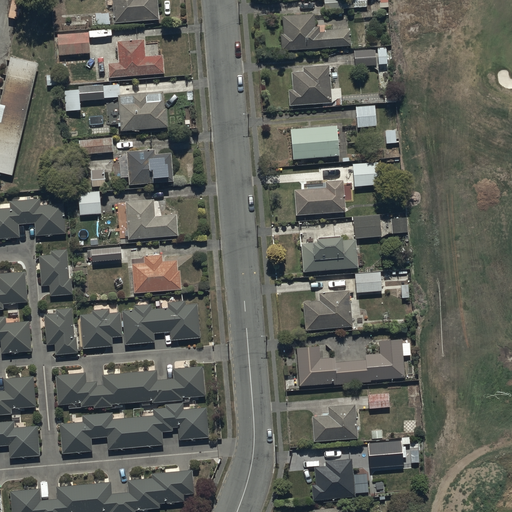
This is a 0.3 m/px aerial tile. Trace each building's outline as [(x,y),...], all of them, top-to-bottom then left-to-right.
[(20,0),(12,0),(9,17),(17,18),(20,0)] [(113,0),(114,23),(160,20),(158,0),(113,0)] [(324,0),(325,9),(355,8),(354,7),(368,6),(367,0),(324,0)] [(110,12),(95,13),(95,24),(111,24),(110,12)] [(283,16),(284,33),(282,33),(282,49),(352,45),(351,28),(325,30),(325,32),(321,32),(320,26),(316,26),(315,14),(283,16)] [(58,34),(59,55),(91,53),(89,32),(58,34)] [(146,39),(119,41),(120,63),(110,63),(110,77),(165,75),(164,54),(147,55),(146,39)] [(379,63),(388,63),(388,49),(379,49),(379,63)] [(376,50),(355,50),(355,66),(376,66),(376,50)] [(39,62),(11,56),(0,105),(0,171),(14,175),(39,62)] [(68,83),(66,62),(58,63),(60,84),(68,83)] [(341,87),(332,88),(330,65),(304,67),(304,71),(292,72),(293,90),(289,90),(290,105),(335,102),(335,104),(342,104),(341,87)] [(104,98),(119,96),(121,131),(169,127),(168,108),(165,108),(164,91),(121,94),(120,83),(78,86),(79,90),(68,91),(69,110),(81,109),(80,100),(105,98),(104,98)] [(376,105),(357,106),(358,127),(377,126),(376,105)] [(338,124),(291,128),(294,159),(340,155),(338,124)] [(399,129),(385,129),(386,143),(399,143),(399,129)] [(113,137),(79,139),(80,144),(76,144),(77,154),(114,152),(113,137)] [(155,148),(127,150),(130,184),(160,182),(160,177),(170,177),(169,163),(172,163),(172,153),(155,155),(155,148)] [(379,162),(353,163),(354,187),(380,185),(379,162)] [(105,168),(92,169),(93,187),(106,186),(105,168)] [(326,187),(295,189),(296,215),(346,212),(344,180),(326,181),(326,187)] [(100,191),(78,192),(80,215),(102,213),(100,191)] [(154,198),(126,201),(129,239),(179,235),(177,214),(156,216),(154,198)] [(10,208),(0,208),(0,238),(20,237),(19,224),(35,223),(36,235),(66,233),(64,203),(40,205),(40,199),(10,201),(10,208)] [(380,214),(354,216),(355,237),(381,236),(380,214)] [(407,217),(392,218),(392,232),(407,232),(407,217)] [(319,242),(302,243),(304,271),(359,267),(357,239),(345,240),(344,236),(318,238),(319,242)] [(121,246),(92,247),(93,262),(122,260),(121,246)] [(52,254),(40,255),(42,286),(49,285),(50,296),(73,294),(72,278),(69,278),(67,250),(52,251),(52,254)] [(145,263),(132,264),(134,293),(182,290),(181,270),(178,271),(178,260),(163,261),(163,254),(145,255),(145,263)] [(0,309),(4,309),(3,304),(27,302),(25,271),(0,272),(0,309)] [(381,271),(356,273),(357,292),(382,291),(381,271)] [(304,302),(306,329),(353,326),(350,291),(319,293),(320,301),(304,302)] [(136,309),(123,310),(125,343),(155,341),(154,333),(171,332),(171,340),(200,338),(197,303),(185,304),(185,301),(168,302),(169,308),(152,309),(151,304),(135,305),(136,309)] [(53,354),(56,354),(78,353),(78,337),(75,337),(73,308),(56,309),(57,314),(45,314),(45,329),(41,329),(42,343),(47,343),(47,345),(51,345),(51,348),(52,348),(53,354)] [(93,313),(81,314),(82,348),(113,347),(112,337),(122,336),(121,312),(110,312),(109,309),(93,309),(93,313)] [(0,340),(1,341),(1,354),(32,352),(30,321),(7,322),(6,316),(0,315),(0,340)] [(321,358),(320,346),(298,347),(300,385),(335,384),(371,383),(371,380),(406,378),(405,356),(411,355),(411,342),(403,343),(403,339),(380,340),(380,354),(366,354),(367,359),(337,361),(337,357),(321,358)] [(86,371),(56,374),(59,404),(80,402),(80,407),(94,406),(94,408),(113,406),(113,404),(152,401),(152,403),(184,400),(183,398),(206,396),(203,365),(174,368),(175,379),(158,380),(158,370),(104,375),(104,385),(99,385),(98,381),(87,382),(86,371)] [(0,415),(12,415),(12,408),(37,407),(35,376),(4,378),(5,390),(0,390),(0,415)] [(389,393),(369,395),(369,407),(390,406),(389,393)] [(165,407),(153,408),(153,415),(113,418),(113,413),(83,415),(83,422),(61,424),(63,454),(93,452),(92,438),(107,437),(108,449),(164,445),(163,432),(172,431),(172,428),(178,428),(179,440),(210,438),(208,407),(184,408),(184,403),(165,404),(165,407)] [(329,415),(313,416),(314,440),(358,438),(356,404),(328,406),(329,415)] [(0,445),(10,445),(10,457),(41,456),(39,426),(14,427),(14,422),(0,422),(0,445)] [(401,441),(368,444),(371,468),(404,465),(401,441)] [(316,484),(312,484),(313,499),(356,498),(356,494),(370,493),(370,482),(354,482),(353,460),(326,461),(327,467),(316,467),(316,484)] [(41,488),(11,490),(12,511),(135,511),(135,510),(161,508),(161,504),(184,502),(184,495),(195,494),(193,470),(152,473),(152,478),(128,480),(129,491),(113,493),(112,481),(57,485),(58,498),(42,500),(41,488)]
